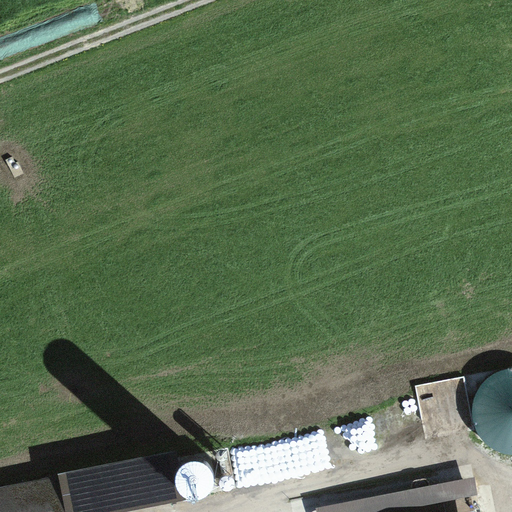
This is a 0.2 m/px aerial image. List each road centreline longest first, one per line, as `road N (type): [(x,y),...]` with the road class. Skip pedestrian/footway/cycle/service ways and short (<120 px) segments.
road 1 (track): [(511,479),(479,462),(442,458),(223,511)]
road 2 (track): [(0,76),(195,0)]
